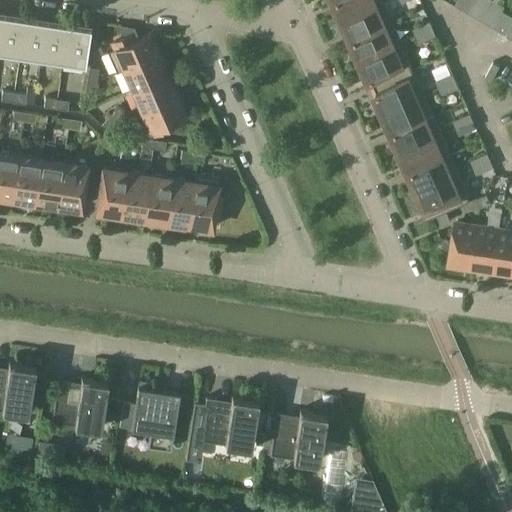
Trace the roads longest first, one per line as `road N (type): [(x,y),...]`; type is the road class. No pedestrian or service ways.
road 1 (residential): [(0,330),(511,409)]
road 2 (residential): [(0,237),(311,282)]
road 3 (residential): [(413,299),(292,22)]
road 4 (residential): [(190,11),(311,282)]
road 5 (residential): [(511,53),(447,17),(508,165)]
